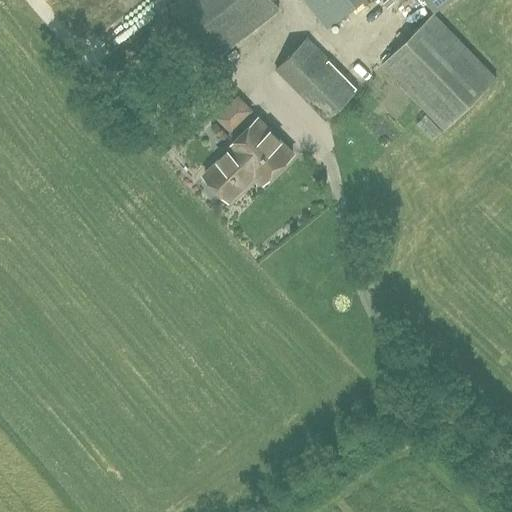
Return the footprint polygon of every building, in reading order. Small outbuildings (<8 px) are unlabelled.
[(214,61),(280,9),(272,0),(180,0),(172,7),(214,61)] [(305,0),(328,29),(364,0),(428,0),(438,11),(451,0),(305,0)] [(445,129),(497,79),(436,15),(384,65),(445,129)] [(327,122),(359,90),(310,40),(278,72),(327,122)] [(200,81),(192,70),(166,92),(175,102),(200,81)] [(238,146),(233,151),(207,177),(231,201),(257,175),(266,184),(295,155),(261,120),(236,145),(238,146)]
